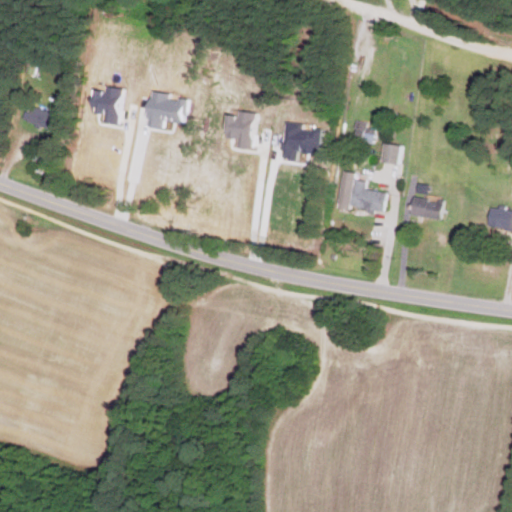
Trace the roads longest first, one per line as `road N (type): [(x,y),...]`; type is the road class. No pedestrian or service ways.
road 1 (tertiary): [(511,309),(267,271),(0,182)]
road 2 (residential): [(336,0),(511,49)]
